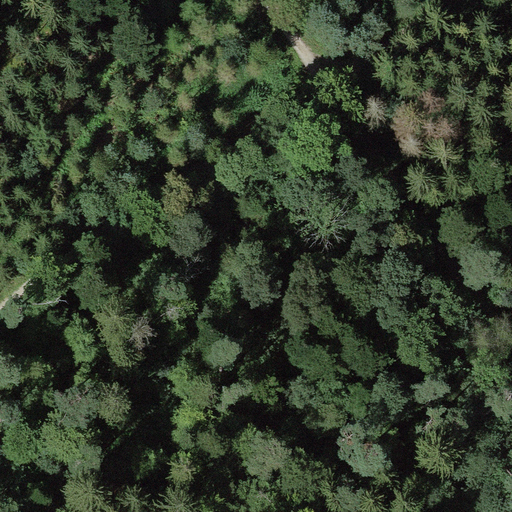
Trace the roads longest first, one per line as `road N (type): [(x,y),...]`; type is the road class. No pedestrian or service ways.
road 1 (track): [(459,0),(0,320)]
road 2 (track): [(266,0),(511,344)]
